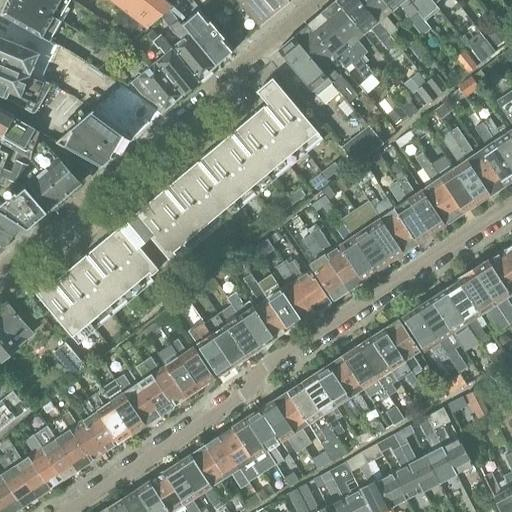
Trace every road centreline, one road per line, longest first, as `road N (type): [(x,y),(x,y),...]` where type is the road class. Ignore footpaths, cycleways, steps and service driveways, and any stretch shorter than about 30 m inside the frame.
road 1 (residential): [(511,210),(54,511)]
road 2 (residential): [(0,270),(312,0)]
